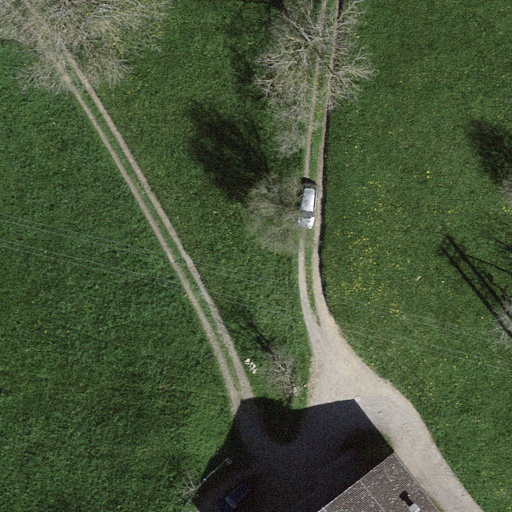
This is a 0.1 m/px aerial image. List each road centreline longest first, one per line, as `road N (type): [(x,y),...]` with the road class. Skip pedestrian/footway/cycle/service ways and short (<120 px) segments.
road 1 (track): [(10,0),(99,118),(213,330),(253,468),(313,468),(334,366),(464,511)]
road 2 (track): [(330,0),(305,150),(317,316),(334,366)]
